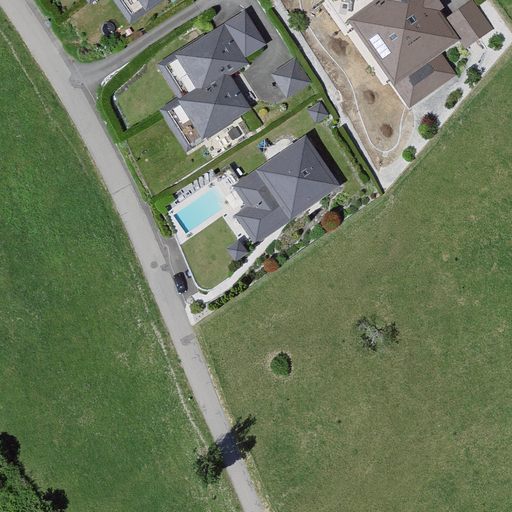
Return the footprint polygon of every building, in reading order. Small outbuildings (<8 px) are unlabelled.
[(155,0),(118,0),(131,18),(155,0)] [(461,41),(446,20),(431,0),(377,0),(378,0),(347,23),(409,109),(457,75),(442,54),(461,41)] [(461,41),(466,49),(496,28),(477,0),(475,0),(446,20),(461,41)] [(262,48),(237,8),(212,24),(219,35),(161,71),(181,103),(165,114),(186,147),(242,112),(219,75),(262,48)] [(294,64),(274,77),(286,95),(306,82),(294,64)] [(323,115),(317,105),(308,111),(314,121),(323,115)] [(334,190),(303,144),(234,190),(250,213),(239,221),(254,244),(334,190)]
